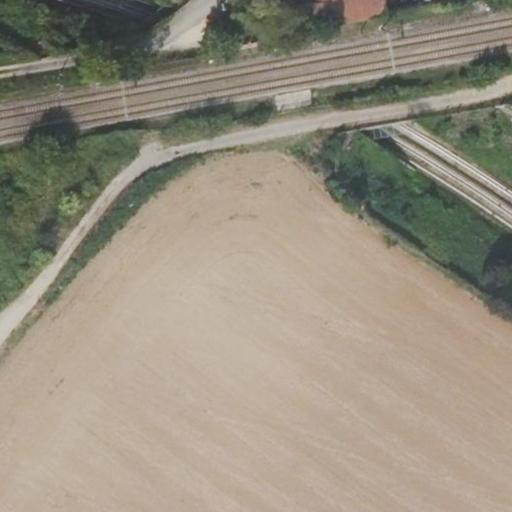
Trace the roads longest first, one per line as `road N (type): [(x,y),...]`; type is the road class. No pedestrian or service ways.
road 1 (track): [(0,320),(149,159),(511,82)]
road 2 (unclassified): [(203,0),(134,52),(0,74)]
